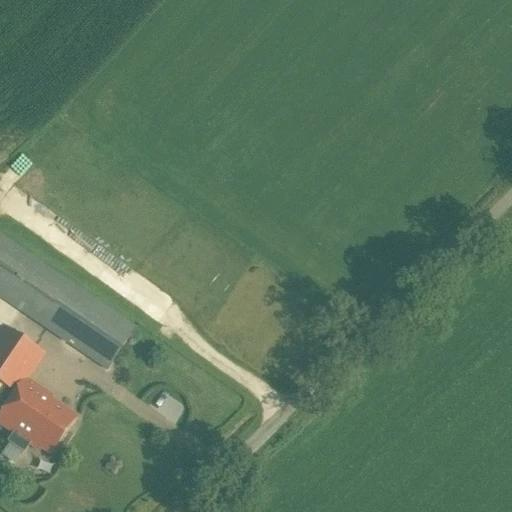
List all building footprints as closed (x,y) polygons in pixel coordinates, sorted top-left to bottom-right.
[(82,153),(65,173),(87,192),(104,173),(82,153)] [(0,297),(107,370),(135,329),(0,236),(0,297)] [(40,446),(51,453),(74,418),(22,383),(42,354),(3,328),(0,332),(0,381),(6,386),(0,394),(0,401),(8,406),(0,417),(0,424),(13,433),(7,441),(23,453),(29,444),(38,450),(40,446)] [(161,386),(155,405),(169,409),(175,390),(161,386)] [(182,401),(170,409),(177,420),(189,412),(182,401)]
